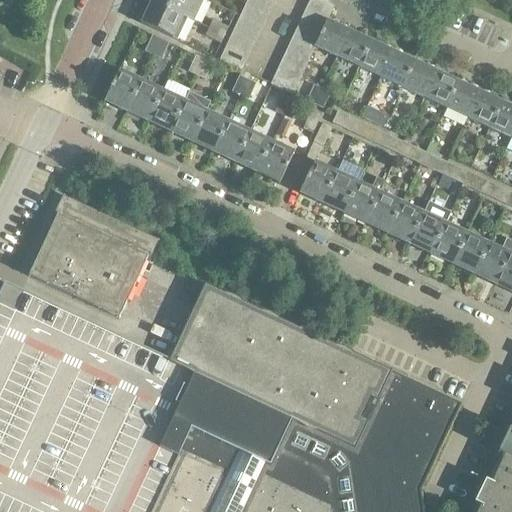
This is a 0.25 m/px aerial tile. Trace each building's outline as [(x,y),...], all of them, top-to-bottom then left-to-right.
[(203,0),(154,0),(153,2),(187,18),(194,21),(203,0)] [(267,17),(272,6),(259,0),(248,0),(245,7),(267,17)] [(328,19),(334,8),(317,0),(309,0),(306,9),(328,19)] [(187,18),(153,2),(146,17),(147,17),(143,25),(177,41),(187,18)] [(261,28),(267,17),(245,7),(240,18),(261,28)] [(323,30),(327,23),(328,19),(306,9),(301,20),(323,30)] [(256,39),(261,28),(240,18),(235,28),(256,39)] [(212,20),(208,28),(225,36),(228,28),(212,20)] [(318,41),(323,30),(301,20),(296,30),(318,41)] [(337,58),(348,33),(327,23),(323,30),(318,41),(315,47),(337,58)] [(221,44),(225,36),(208,28),(204,36),(221,44)] [(251,50),(256,39),(235,28),(229,39),(251,50)] [(315,47),(318,41),(296,30),(291,41),(313,52),(315,47)] [(370,43),(348,33),(337,58),(358,68),(370,43)] [(153,56),(160,41),(152,37),(144,52),(153,56)] [(246,61),(251,50),(229,39),(224,50),(246,61)] [(168,44),(160,41),(153,56),(160,60),(168,44)] [(308,62),(313,52),(291,41),(286,52),(308,62)] [(392,53),(370,43),(358,68),(380,78),(392,53)] [(246,61),(224,50),(219,61),(241,72),(246,61)] [(302,73),(308,62),(286,52),(281,63),(302,73)] [(402,88),(414,63),(392,53),(380,78),(402,88)] [(196,76),(203,61),(195,57),(188,72),(196,76)] [(211,64),(203,61),(196,76),(204,80),(211,64)] [(297,84),(302,73),(281,63),(275,74),(297,84)] [(424,99),(436,73),(414,63),(402,88),(424,99)] [(127,112),(140,82),(118,72),(104,102),(118,109),(119,108),(127,112)] [(446,109),(457,84),(436,73),(424,99),(446,109)] [(292,95),(297,84),(275,74),(270,85),(292,95)] [(240,96),(247,81),(239,77),(232,93),(240,96)] [(255,85),(247,81),(240,96),(248,100),(255,85)] [(127,112),(126,112),(140,119),(140,118),(148,122),(162,93),(140,82),(127,112)] [(479,94),(457,84),(446,109),(467,119),(479,94)] [(314,105),(322,89),(314,85),(306,102),(314,105)] [(323,109),(330,93),(322,89),(314,105),(323,109)] [(148,122),(163,129),(170,132),(183,103),(162,93),(148,122)] [(170,132),(169,132),(184,139),(185,139),(191,142),(205,113),(209,104),(188,93),(183,103),(170,132)] [(501,104),(479,94),(467,119),(489,129),(501,104)] [(283,117),(290,101),(282,97),(274,113),(283,117)] [(291,121),(298,105),(290,101),(283,117),(291,121)] [(511,139),(511,137),(511,109),(501,104),(489,129),(511,139)] [(366,107),(361,119),(383,129),(388,117),(366,107)] [(312,134),(321,115),(311,110),(302,130),(312,134)] [(191,142),(191,143),(206,150),(207,149),(214,153),(227,123),(205,113),(191,142)] [(344,130),(349,119),(338,114),(333,125),(344,130)] [(352,134),(358,123),(349,119),(344,130),(352,134)] [(283,120),(276,135),(284,139),(291,124),(283,120)] [(214,153),(213,153),(228,160),(228,159),(235,162),(248,133),(227,123),(214,153)] [(366,140),(371,129),(358,123),(352,134),(366,140)] [(323,148),(332,129),(322,124),(313,143),(323,148)] [(374,144),(380,133),(371,129),(366,140),(374,144)] [(235,162),(234,163),(250,170),(250,169),(257,173),(270,143),(248,133),(235,162)] [(387,150),(392,139),(380,133),(374,144),(387,150)] [(396,154),(402,143),(392,139),(387,150),(396,154)] [(257,173),(256,173),(279,183),(293,154),(270,143),(257,173)] [(409,160),(414,149),(402,143),(396,154),(409,160)] [(419,165),(424,154),(414,149),(409,160),(419,165)] [(431,170),(436,159),(424,154),(419,165),(431,170)] [(460,156),(457,162),(471,168),(473,163),(460,156)] [(440,174),(445,163),(436,159),(431,170),(440,174)] [(320,202),(334,173),(313,162),(299,193),(314,200),(314,199),(320,202)] [(453,180),(458,170),(445,163),(440,174),(453,180)] [(462,185),(467,174),(458,170),(453,180),(462,185)] [(342,213),(356,183),(334,173),(320,202),(320,203),(336,210),(342,213)] [(475,191),(480,180),(467,174),(462,185),(475,191)] [(363,223),(377,193),(382,182),(374,178),(369,189),(356,183),(342,213),(357,220),(363,223)] [(484,195),(489,184),(480,180),(475,191),(484,195)] [(496,201),(501,190),(489,184),(484,195),(496,201)] [(506,205),(511,194),(501,190),(496,201),(506,205)] [(386,233),(400,203),(377,193),(363,223),(379,231),(379,230),(386,233)] [(64,202),(61,200),(49,227),(52,228),(48,237),(45,235),(37,253),(39,254),(28,278),(118,320),(129,296),(132,298),(157,245),(154,244),(154,243),(151,241),(152,239),(139,233),(138,235),(134,233),(135,231),(113,221),(111,223),(107,221),(108,219),(87,208),(86,211),(81,209),(82,207),(69,200),(68,203),(64,201),(64,202)] [(429,254),(443,224),(448,213),(427,202),(421,213),(407,243),(407,244),(423,251),(429,254)] [(407,243),(421,213),(400,203),(386,233),(386,234),(401,241),(401,240),(407,243)] [(451,264),(465,234),(443,224),(429,254),(444,261),(451,264)] [(473,274),(487,244),(465,234),(451,264),(451,265),(466,271),(473,274)] [(495,284),(511,247),(511,242),(505,240),(500,250),(487,244),(473,274),(472,274),(488,282),(488,281),(495,284)] [(511,292),(511,247),(495,284),(494,285),(509,292),(510,291),(511,292)] [(0,511),(422,511),(420,492),(421,490),(423,486),(460,406),(390,373),(390,372),(389,371),(388,372),(211,290),(205,287),(205,286),(204,285),(175,346),(169,361),(4,284),(0,291),(0,511)] [(511,511),(511,422),(469,511),(511,511)]
